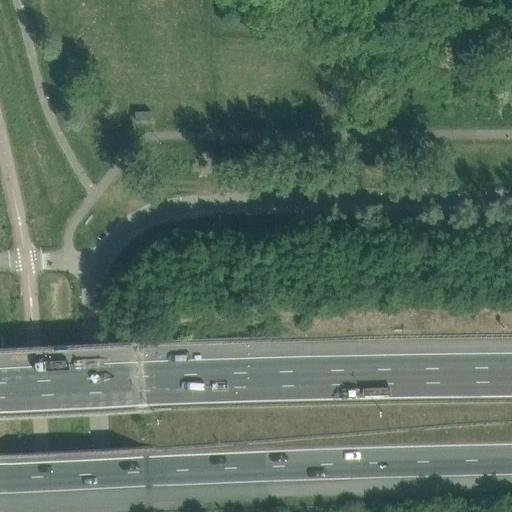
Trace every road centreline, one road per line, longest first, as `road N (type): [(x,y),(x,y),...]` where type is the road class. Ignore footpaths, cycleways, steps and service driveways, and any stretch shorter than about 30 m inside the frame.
road 1 (motorway): [(0,479),(511,460)]
road 2 (motorway): [(511,373),(0,390)]
road 3 (unclassified): [(98,259),(117,235),(175,207),(511,201)]
road 4 (unclassified): [(106,511),(98,259)]
